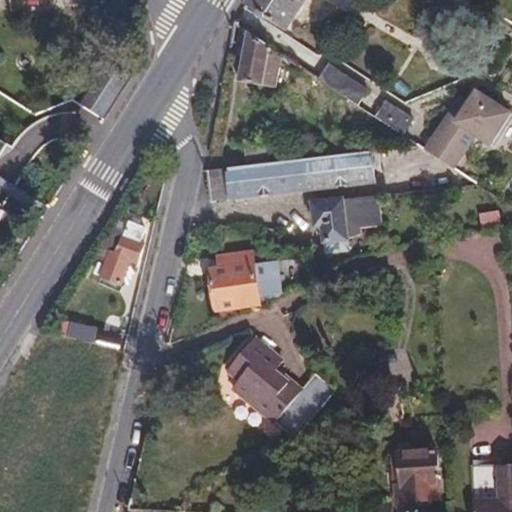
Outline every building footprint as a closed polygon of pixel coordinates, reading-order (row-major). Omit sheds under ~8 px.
[(248,0),(243,8),(282,33),(302,0),(248,0)] [(278,59),(244,37),(236,84),(272,91),(278,59)] [(81,104),(105,123),(134,77),(108,61),(81,104)] [(324,68),(314,83),(352,108),(362,93),(324,68)] [(511,129),(511,112),(482,94),(463,124),(449,115),(425,152),(461,174),(473,154),(484,161),(492,147),(499,151),(511,129)] [(370,121),(397,138),(408,122),(381,105),(370,121)] [(241,153),(243,169),(276,165),(274,149),(241,153)] [(243,169),(204,173),(206,200),(369,182),(366,156),(276,165),(243,169)] [(373,200),(310,206),(311,230),(317,230),(320,255),(340,254),(340,244),(354,238),(354,233),(375,230),(373,200)] [(141,227),(128,221),(122,238),(120,236),(114,254),(110,253),(103,277),(124,284),(132,258),(138,260),(144,244),(137,241),(141,227)] [(253,291),(250,268),(249,259),(216,263),(217,271),(206,273),(211,312),(255,306),(253,291)] [(262,267),(250,268),(253,291),(265,289),(262,267)] [(66,325),(62,341),(87,346),(91,330),(66,325)] [(251,342),(225,373),(237,382),(230,390),(283,433),(293,441),(331,395),(312,379),(299,393),(273,372),(279,365),(251,342)] [(403,389),(377,390),(378,420),(404,419),(403,389)] [(279,458),(293,441),(283,433),(269,450),(279,458)] [(433,454),(398,456),(399,490),(392,490),(393,506),(433,504),(432,487),(434,487),(433,454)] [(399,490),(398,456),(391,456),(392,490),(399,490)] [(511,511),(511,467),(494,468),(495,502),(473,503),(473,511),(511,511)]
